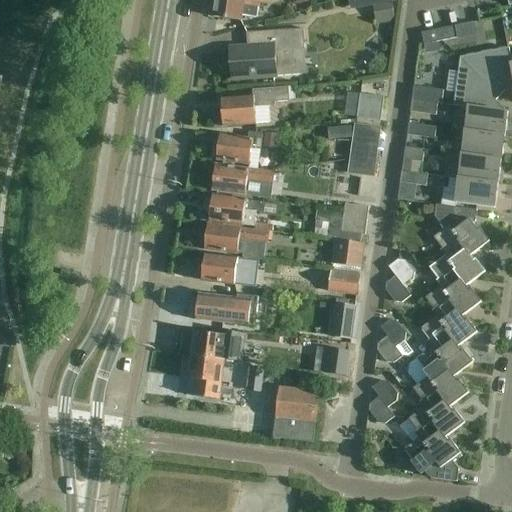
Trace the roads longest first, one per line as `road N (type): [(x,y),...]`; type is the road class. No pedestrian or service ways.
road 1 (residential): [(441,489),(344,486),(409,0)]
road 2 (secondary): [(76,511),(81,402),(108,328),(167,0)]
